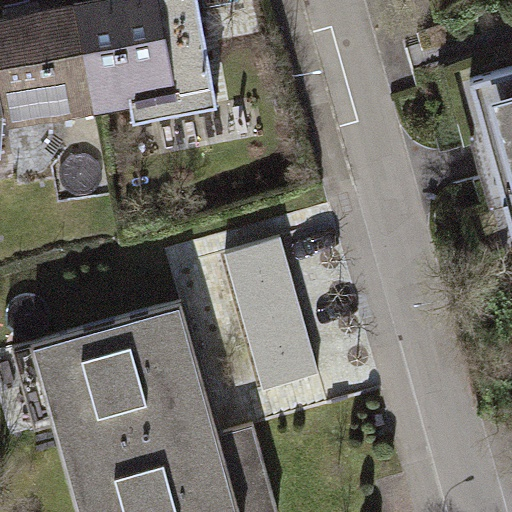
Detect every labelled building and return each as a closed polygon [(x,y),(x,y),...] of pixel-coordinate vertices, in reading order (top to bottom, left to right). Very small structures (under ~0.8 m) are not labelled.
[(177,0),(94,0),(78,4),(102,116),(198,100),(177,0)] [(78,4),(0,21),(0,63),(15,135),(102,116),(78,4)] [(511,74),(482,81),(511,184),(511,74)] [(238,245),(261,383),(321,373),(297,235),(238,245)] [(258,511),(189,269),(0,321),(0,383),(18,444),(37,438),(57,511),(258,511)]
